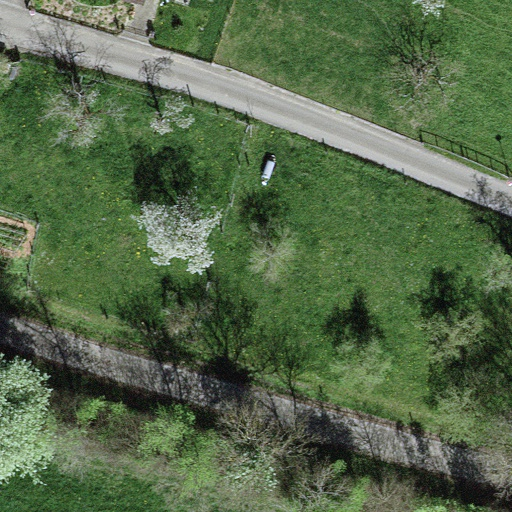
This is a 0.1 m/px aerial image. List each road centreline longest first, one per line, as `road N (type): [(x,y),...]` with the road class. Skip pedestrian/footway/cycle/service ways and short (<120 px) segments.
road 1 (residential): [(511,201),(212,83),(0,23)]
road 2 (residential): [(0,322),(511,477)]
